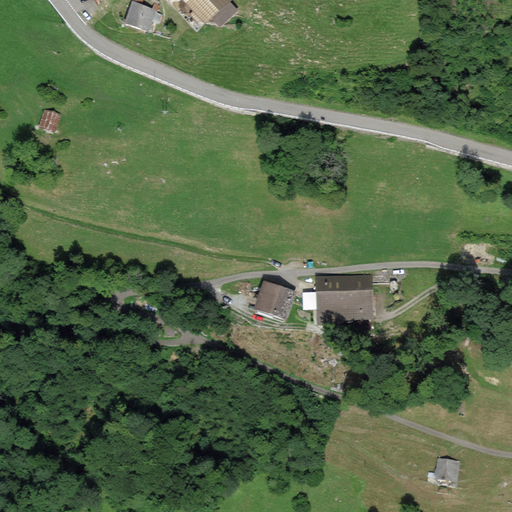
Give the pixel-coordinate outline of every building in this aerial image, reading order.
[(185,0),(194,9),(190,13),(202,26),(229,0),(185,0)] [(156,14),(132,5),(125,27),(148,35),(156,14)] [(60,118),(41,113),(37,129),(56,134),(60,118)] [(370,278),(316,278),(316,322),(370,322),(370,278)] [(296,297),(264,286),(254,315),(286,326),(296,297)] [(459,464),(437,461),(434,482),(456,485),(459,464)]
